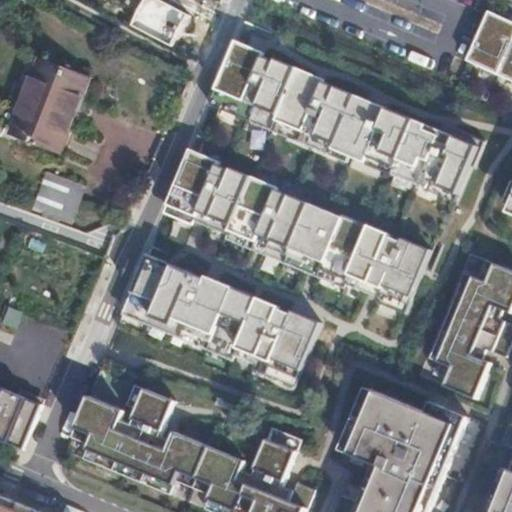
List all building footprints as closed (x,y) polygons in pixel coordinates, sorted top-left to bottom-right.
[(126,12),(121,21),(163,43),(186,0),(160,0),(157,7),(143,0),(132,0),(128,9),(135,12),(133,16),(126,12)] [(491,13),(488,20),(501,26),(505,19),(491,13)] [(501,26),(488,20),(472,54),(503,68),(511,48),(511,22),(505,19),(501,26)] [(256,50),(238,42),(211,106),(278,133),(278,132),(458,201),(473,166),(476,167),(486,141),(454,128),(451,134),(316,78),(316,76),(299,69),(298,71),(255,53),(256,50)] [(511,48),(503,68),(511,72),(511,48)] [(40,61),(13,134),(62,153),(90,80),(40,61)] [(223,164),(193,151),(168,210),(268,251),(268,253),(310,271),(311,269),(381,298),(379,303),(408,315),(435,251),(406,239),(404,243),(372,230),(373,227),(346,216),(345,218),(280,192),(282,189),(254,178),(253,180),(222,167),(223,164)] [(51,175),(38,211),(75,225),(88,189),(51,175)] [(168,263),(149,255),(126,312),(172,331),(176,324),(187,329),(185,335),(257,365),(255,370),(297,387),(324,323),(305,316),(304,319),(260,301),(257,307),(251,304),(253,298),(254,296),(219,282),(218,284),(175,266),(172,273),(165,270),(168,263)] [(175,266),(168,263),(165,270),(172,273),(175,266)] [(450,383),(447,389),(479,402),(494,366),(485,362),(475,358),(479,348),(490,352),(508,360),(511,351),(511,326),(502,322),(492,318),(496,309),(506,313),(511,315),(511,272),(498,267),(496,273),(491,285),(477,279),(441,365),(455,371),(450,383)] [(481,268),(477,279),(491,285),(496,273),(481,268)] [(431,361),(441,365),(477,279),(467,275),(431,361)] [(260,301),(253,298),(251,304),(257,307),(260,301)] [(502,322),(506,313),(496,309),(492,318),(502,322)] [(485,362),(490,352),(479,348),(475,358),(485,362)] [(455,371),(441,365),(436,377),(450,383),(455,371)] [(0,441),(3,442),(7,433),(23,440),(31,423),(36,425),(45,407),(0,387),(0,441)] [(370,390),(344,453),(353,456),(379,394),(370,390)] [(359,511),(433,511),(471,420),(440,407),(435,418),(379,394),(353,456),(378,467),(367,494),(374,497),(369,508),(362,505),(359,511)] [(95,437),(90,451),(177,488),(183,474),(217,488),(211,501),(235,511),(309,511),(318,493),(299,485),(295,493),(291,503),(281,499),(285,489),(296,465),(265,452),(255,476),(250,487),(241,483),(245,472),(248,464),(176,434),(173,443),(169,453),(159,449),(164,439),(174,414),(143,401),(133,426),(129,436),(119,432),(123,421),(127,413),(91,397),(77,429),(95,437)] [(430,403),(426,414),(435,418),(440,407),(430,403)] [(133,426),(123,421),(119,432),(129,436),(133,426)] [(274,430),(269,443),(299,456),(305,443),(274,430)] [(173,443),(164,439),(159,449),(169,453),(173,443)] [(269,443),(265,452),(296,465),(299,456),(269,443)] [(90,451),(86,460),(173,497),(177,488),(90,451)] [(255,476),(245,472),(241,483),(250,487),(255,476)] [(511,511),(511,481),(511,485),(504,482),(491,511),(511,511)] [(295,493),(285,489),(281,499),(291,503),(295,493)] [(42,511),(0,494),(0,511),(42,511)] [(367,494),(362,505),(369,508),(374,497),(367,494)] [(235,511),(211,501),(207,511),(209,511),(235,511)]
